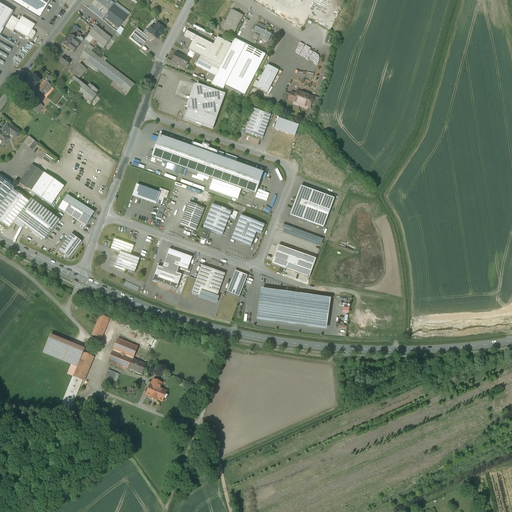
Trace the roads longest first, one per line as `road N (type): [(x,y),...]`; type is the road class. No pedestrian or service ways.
road 1 (tertiary): [(511,341),(399,350),(275,341),(183,320),(80,281)]
road 2 (residential): [(141,113),(287,165),(291,176),(256,269)]
road 3 (residential): [(256,269),(104,216)]
road 4 (track): [(199,422),(97,388),(100,347)]
road 5 (residential): [(0,104),(79,0)]
road 6 (residential): [(141,113),(190,0)]
